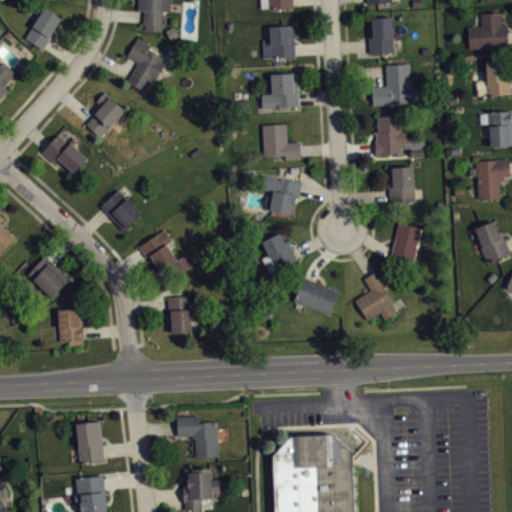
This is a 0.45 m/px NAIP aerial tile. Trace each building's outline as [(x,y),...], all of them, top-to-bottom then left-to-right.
[(170,0),(170,9),(163,9),(162,29),(145,27),(145,22),(142,22),(143,14),(143,9),(137,8),(137,0),(170,0)] [(263,0),(264,14),(296,13),(295,0),(263,0)] [(395,8),(394,0),(369,0),(370,9),(395,8)] [(44,4),(61,15),(49,33),(51,34),(47,41),(44,46),(25,35),(44,4)] [(467,25),(469,46),(508,44),(508,35),(507,23),(501,23),(500,10),(480,11),(481,24),(467,25)] [(368,16),(369,44),(370,51),(394,50),(392,15),(368,16)] [(269,25),(293,23),(295,47),(295,54),(264,56),(263,37),(270,37),(269,25)] [(138,36),(127,54),(133,57),(138,60),(127,79),(143,89),(152,75),(156,77),(165,62),(161,60),(164,56),(149,47),(151,44),(138,36)] [(485,60),(486,93),(511,92),(511,84),(510,78),(506,78),(505,59),(485,60)] [(372,84),(373,103),(412,101),(410,61),(386,63),(387,83),(381,84),(372,84)] [(0,62),(0,94),(7,87),(4,84),(13,74),(0,62)] [(269,72),(296,71),(298,97),(298,105),(261,107),(261,93),(271,92),(269,72)] [(105,90),(96,99),(101,104),(94,111),(95,112),(90,117),(86,122),(101,135),(125,108),(105,90)] [(488,110),(511,108),(511,143),(490,144),(488,110)] [(374,138),(374,146),(375,155),(402,153),(401,142),(412,141),(411,128),(401,128),(400,113),(377,115),(378,129),(376,129),(376,138),(374,138)] [(262,123),(286,121),(287,141),(300,140),(300,148),(301,157),(286,158),(285,153),(264,154),(262,123)] [(41,148),(46,143),(58,131),(69,141),(70,139),(87,155),(73,170),(58,156),(54,160),(41,148)] [(499,178),(500,195),(478,196),(477,190),(470,190),(469,183),(477,183),(475,158),(509,156),(509,165),(510,173),(503,174),(503,178),(499,178)] [(388,165),(390,194),(390,201),(415,200),(413,164),(388,165)] [(302,179),(301,187),(299,196),(296,195),(295,203),(294,203),(292,211),(270,207),(273,189),(259,186),(261,171),(302,179)] [(101,203),(119,187),(142,212),(124,229),(106,209),(101,203)] [(0,213),(4,217),(0,221),(16,235),(0,253),(0,213)] [(474,226),(493,218),(498,230),(500,229),(503,236),(504,235),(508,244),(511,252),(503,255),(502,254),(486,260),(480,245),(481,244),(474,226)] [(398,222),(421,227),(413,264),(389,259),(391,253),(398,222)] [(139,245),(165,227),(173,239),(168,243),(178,258),(185,253),(192,265),(177,275),(169,263),(161,269),(151,254),(147,257),(143,250),(139,245)] [(261,239),(279,230),(284,239),(288,237),(294,250),(298,256),(270,271),(261,255),(268,252),(261,239)] [(27,272),(45,254),(50,259),(69,277),(52,295),(27,272)] [(354,298),(367,318),(379,310),(383,317),(395,310),(391,304),(394,302),(382,284),(393,277),(384,263),(371,272),(363,277),(370,288),(354,298)] [(303,274),(293,299),(329,313),(338,289),(309,277),(303,274)] [(167,295),(190,294),(191,330),(171,330),(170,310),(168,310),(168,303),(167,295)] [(58,308),(59,339),(69,338),(69,345),(84,344),(83,330),(82,306),(58,308)] [(177,414),(198,413),(199,420),(217,420),(218,455),(195,455),(195,437),(192,437),(192,434),(177,434),(177,425),(177,414)] [(75,422),(100,419),(103,449),(104,458),(79,461),(75,422)] [(273,511),(354,511),(352,460),(352,450),(333,432),(291,433),(272,453),(273,511)] [(183,484),(183,492),(184,500),(185,500),(186,509),(202,508),(202,497),(212,496),(211,491),(219,490),(219,478),(211,478),(211,466),(185,467),(185,475),(189,475),(189,476),(188,476),(188,484),(183,484)] [(75,476),(77,493),(75,493),(76,503),(79,503),(80,511),(83,510),(83,511),(106,511),(103,482),(103,473),(75,476)] [(0,511),(0,491),(10,511),(0,511)]
